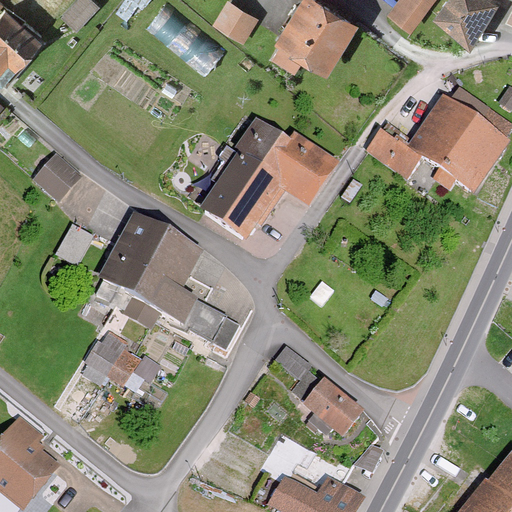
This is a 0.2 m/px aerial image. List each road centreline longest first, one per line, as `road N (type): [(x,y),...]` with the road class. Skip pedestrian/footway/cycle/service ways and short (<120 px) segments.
road 1 (residential): [(273,319),(216,415),(150,502),(0,374)]
road 2 (residential): [(273,319),(244,266),(104,178),(18,107)]
road 3 (tertiary): [(418,438),(511,234)]
road 4 (residential): [(418,438),(273,319)]
road 5 (unknown): [(340,0),(447,69)]
